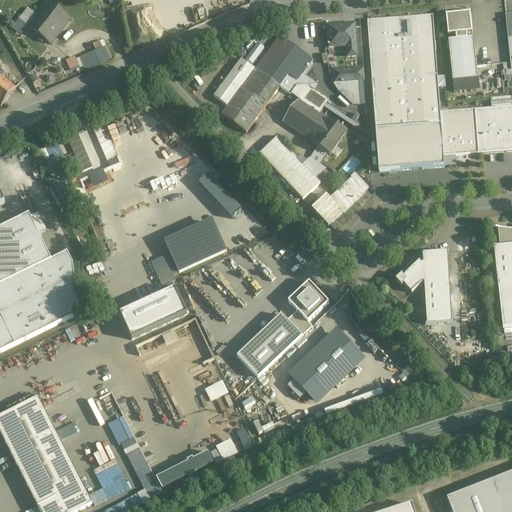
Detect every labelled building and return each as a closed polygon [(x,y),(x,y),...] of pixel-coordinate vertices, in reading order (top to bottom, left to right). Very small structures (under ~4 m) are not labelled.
[(47,2),(28,27),(51,45),(70,20),(47,2)] [(470,14),(446,17),(448,37),(450,36),(467,35),(472,34),(470,14)] [(478,155),(475,112),(440,114),(432,18),(367,22),(379,174),(444,169),(444,158),(478,155)] [(346,27),(328,28),(329,46),(328,47),(328,48),(329,48),(329,49),(347,47),(348,58),(356,57),(355,41),(347,41),(346,28),(346,27)] [(354,28),(346,28),(347,41),(355,41),(354,28)] [(467,35),(450,36),(451,42),(449,42),(453,83),(477,80),(473,40),(467,41),(467,35)] [(256,70),(280,88),(290,74),(304,55),(279,37),(256,70)] [(102,49),(93,53),(99,68),(109,63),(102,49)] [(304,55),(290,74),(299,80),(312,61),(304,55)] [(70,70),(79,67),(76,57),(67,60),(70,70)] [(227,108),(255,70),(241,60),(213,98),(227,108)] [(364,69),(332,71),(333,84),(364,82),(364,69)] [(255,70),(227,108),(221,116),(246,135),(280,88),(256,70),(255,70)] [(15,90),(0,77),(0,107),(1,108),(15,90)] [(478,92),(477,80),(453,83),(454,94),(478,92)] [(364,82),(333,84),(338,93),(347,93),(352,95),(353,107),(362,106),(361,95),(365,95),(364,82)] [(328,102),(308,88),(283,124),(330,156),(347,133),(320,114),(328,102)] [(511,108),(475,112),(478,155),(511,152),(511,108)] [(320,185),(277,139),(260,155),(303,201),(320,185)] [(50,174),(65,169),(61,157),(63,156),(59,144),(42,150),(50,174)] [(355,174),(314,213),(329,229),(370,191),(355,174)] [(0,354),(79,316),(73,265),(67,254),(52,262),(29,217),(0,231),(0,354)] [(511,230),(509,230),(498,230),(500,248),(511,246),(511,230)] [(511,246),(500,248),(494,249),(498,289),(511,287),(511,246)] [(448,254),(423,255),(423,265),(424,284),(427,326),(452,325),(448,254)] [(419,263),(405,276),(406,277),(404,278),(402,276),(395,282),(401,288),(404,286),(405,287),(405,288),(412,295),(422,284),(424,284),(423,265),(421,265),(419,263)] [(168,276),(116,296),(136,347),(192,324),(178,289),(174,291),(168,276)] [(297,314),(307,325),(327,306),(308,286),(288,305),(297,314)] [(511,287),(498,289),(503,329),(511,328),(511,287)] [(286,325),(300,340),(311,329),(307,325),(297,314),(286,325)] [(280,319),(237,360),(257,381),(300,340),(286,325),(280,319)] [(336,332),(287,378),(316,408),(365,362),(336,332)] [(224,382),(206,391),(212,403),(230,395),(224,382)] [(38,399),(0,418),(0,434),(38,511),(80,511),(93,506),(38,399)] [(125,430),(115,435),(121,445),(130,440),(125,430)] [(224,462),(239,454),(232,440),(217,447),(224,462)] [(139,443),(125,449),(147,498),(217,466),(211,451),(154,477),(139,443)] [(103,490),(90,496),(95,506),(130,490),(119,466),(97,475),(103,490)] [(511,511),(511,474),(447,500),(451,511),(511,511)] [(128,511),(143,505),(138,496),(106,511),(128,511)]
